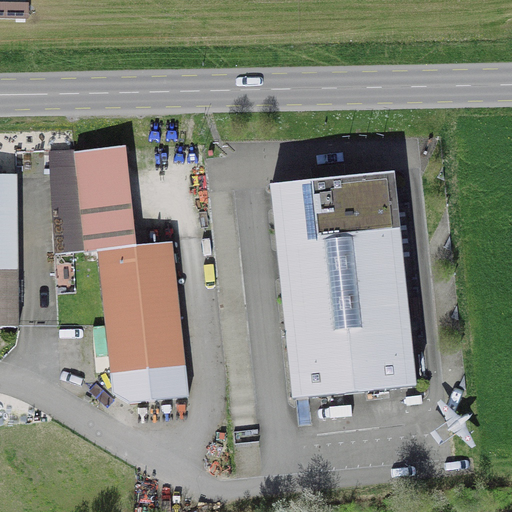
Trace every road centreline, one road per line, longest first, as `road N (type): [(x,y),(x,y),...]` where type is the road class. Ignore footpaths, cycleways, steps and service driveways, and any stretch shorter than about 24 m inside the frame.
road 1 (primary): [(511,86),(0,96)]
road 2 (residential): [(448,475),(209,496),(0,386)]
road 3 (unknown): [(16,395),(35,340),(34,243)]
